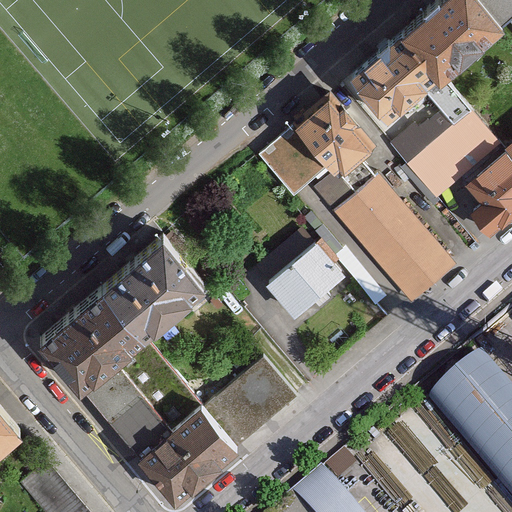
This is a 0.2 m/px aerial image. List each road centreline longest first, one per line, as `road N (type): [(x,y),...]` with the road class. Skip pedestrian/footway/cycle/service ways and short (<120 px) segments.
road 1 (residential): [(386,0),(0,321)]
road 2 (unclassified): [(210,511),(511,256)]
road 3 (residential): [(139,511),(0,351)]
